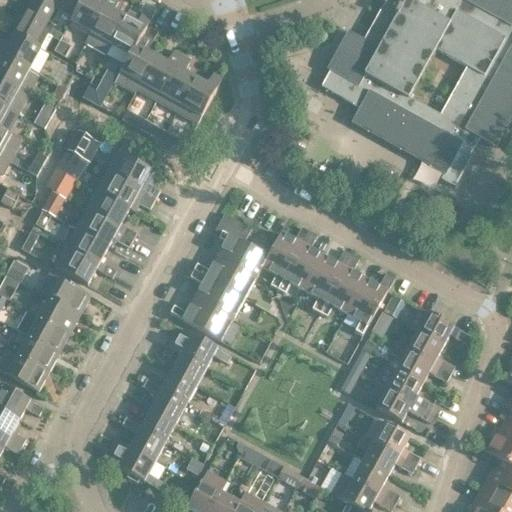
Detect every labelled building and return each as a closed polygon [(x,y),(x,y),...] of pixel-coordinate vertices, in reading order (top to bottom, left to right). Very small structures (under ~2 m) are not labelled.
[(35,0),(33,0),(14,36),(35,47),(55,10),(35,0)] [(83,1),(83,0),(35,0),(55,10),(71,20),(73,20),(83,1)] [(71,20),(69,23),(91,35),(110,0),(99,0),(98,4),(90,0),(83,0),(83,1),(73,20),(71,20)] [(120,1),(118,0),(110,0),(91,35),(91,36),(85,45),(106,56),(111,47),(126,19),(114,13),(120,1)] [(511,0),(386,0),(363,42),(352,36),(347,33),(326,71),(329,73),(321,88),(359,109),(350,124),(443,176),(441,180),(453,186),(452,187),(453,188),(470,157),(468,156),(478,139),(495,148),(511,117),(511,0)] [(126,19),(111,47),(129,57),(141,35),(144,36),(148,29),(146,28),(156,11),(145,5),(138,18),(130,13),(126,19)] [(136,93),(140,85),(155,58),(147,54),(158,35),(148,29),(144,36),(141,35),(129,57),(120,73),(120,74),(113,86),(133,96),(135,92),(136,93)] [(60,44),(64,38),(52,31),(49,37),(60,44)] [(0,41),(0,54),(30,71),(41,51),(35,47),(14,36),(9,46),(0,41)] [(69,48),(60,44),(55,53),(65,57),(69,48)] [(155,58),(140,85),(136,93),(156,104),(182,57),(174,53),(167,65),(155,58)] [(40,77),(30,71),(0,54),(0,81),(28,97),(40,77)] [(191,62),(182,57),(156,104),(176,116),(181,107),(196,81),(184,74),(191,62)] [(88,67),(83,75),(92,80),(96,72),(88,67)] [(196,81),(181,107),(176,116),(197,127),(216,92),(215,91),(221,80),(213,75),(207,87),(196,81)] [(0,106),(7,111),(17,117),(28,97),(0,81),(0,106)] [(56,104),(64,90),(57,86),(50,101),(56,104)] [(89,86),(82,99),(99,108),(106,96),(95,89),(89,86)] [(17,117),(7,111),(0,106),(0,131),(7,135),(17,117)] [(0,131),(0,159),(9,165),(21,143),(7,135),(0,131)] [(167,132),(161,143),(181,154),(182,153),(187,144),(167,132)] [(78,133),(67,152),(81,160),(91,141),(84,137),(78,133)] [(77,181),(87,163),(81,160),(67,152),(66,152),(56,169),(77,181)] [(35,176),(45,158),(37,154),(27,171),(35,176)] [(154,175),(117,155),(106,174),(138,192),(140,189),(149,194),(145,201),(153,205),(160,192),(148,186),(154,175)] [(0,175),(3,177),(9,165),(0,159),(0,175)] [(51,194),(65,201),(75,182),(56,171),(45,190),(51,194)] [(153,205),(145,201),(149,194),(140,189),(138,192),(106,174),(96,193),(128,211),(132,204),(148,213),(153,205)] [(0,204),(0,205),(11,211),(18,199),(7,192),(0,204)] [(128,211),(96,193),(85,213),(117,230),(119,227),(128,211)] [(50,218),(54,220),(65,201),(51,194),(40,212),(43,214),(50,218)] [(119,227),(117,230),(85,213),(75,232),(107,250),(111,242),(127,251),(131,243),(124,239),(128,231),(119,227)] [(36,226),(43,230),(50,218),(43,214),(36,226)] [(243,301),(260,271),(266,259),(242,246),(250,231),(223,217),(212,237),(223,244),(208,272),(196,266),(188,280),(200,286),(184,315),(173,309),(169,316),(220,344),(243,301)] [(268,289),(284,298),(290,287),(316,301),(310,312),(325,320),(331,310),(357,324),(352,334),(360,339),(393,280),(384,275),(376,289),(350,275),(357,261),(342,252),(335,266),(309,252),(316,239),(301,230),(293,244),(279,236),(266,259),(260,271),(274,278),(268,289)] [(124,239),(131,243),(135,236),(128,231),(124,239)] [(98,266),(107,250),(75,232),(64,251),(97,269),(98,266)] [(22,253),(29,257),(39,239),(31,235),(22,253)] [(54,270),(86,288),(95,272),(102,276),(106,270),(98,266),(97,269),(64,251),(54,270)] [(13,266),(7,277),(16,283),(23,271),(13,266)] [(114,274),(106,270),(102,276),(111,281),(114,274)] [(38,295),(48,300),(79,318),(90,298),(49,275),(38,295)] [(0,297),(7,302),(17,284),(6,278),(5,279),(0,288),(0,297)] [(48,300),(37,319),(69,336),(79,318),(48,300)] [(257,301),(254,307),(267,314),(270,308),(257,301)] [(443,349),(449,338),(466,347),(470,339),(426,315),(417,309),(406,329),(416,334),(443,349)] [(16,332),(58,355),(69,336),(37,319),(26,313),(16,332)] [(7,352),(17,357),(48,374),(58,355),(16,332),(16,334),(26,340),(21,348),(12,343),(7,352)] [(177,342),(171,339),(166,348),(173,353),(180,356),(181,356),(206,370),(212,358),(227,365),(230,359),(216,351),(217,350),(183,332),(177,342)] [(396,348),(449,377),(453,370),(436,361),(443,349),(416,334),(410,344),(400,338),(396,348)] [(367,345),(362,354),(368,357),(373,348),(367,345)] [(166,348),(162,356),(169,360),(173,353),(166,348)] [(422,387),(428,376),(445,385),(449,377),(396,348),(391,358),(400,362),(395,373),(422,387)] [(0,373),(37,394),(48,374),(17,357),(7,352),(0,365),(0,373)] [(368,357),(362,354),(361,353),(350,373),(359,377),(369,358),(368,357)] [(181,356),(180,356),(170,375),(195,389),(206,370),(181,356)] [(380,376),(375,386),(428,415),(432,408),(416,399),(422,387),(395,373),(385,367),(380,376)] [(350,373),(346,381),(354,385),(359,377),(350,373)] [(158,397),(160,394),(185,407),(195,389),(170,375),(162,390),(154,386),(150,393),(158,397)] [(139,376),(136,381),(144,386),(146,381),(147,380),(139,376)] [(144,386),(142,389),(150,393),(154,386),(146,381),(144,386)] [(0,412),(18,422),(25,411),(38,418),(42,410),(0,386),(0,412)] [(424,423),(428,415),(375,386),(370,396),(380,400),(374,411),(401,426),(407,414),(424,423)] [(158,397),(149,413),(175,426),(185,407),(160,394),(158,397)] [(509,413),(503,424),(511,428),(511,401),(510,400),(504,410),(509,413)] [(428,415),(434,418),(438,410),(433,407),(432,408),(428,415)] [(0,412),(0,436),(21,449),(26,441),(12,434),(18,422),(0,412)] [(164,445),(175,426),(149,413),(141,428),(133,424),(129,431),(137,435),(139,432),(164,445)] [(434,418),(428,415),(424,423),(429,426),(434,418)] [(125,419),(121,427),(129,431),(133,424),(125,419)] [(365,441),(372,445),(415,468),(420,460),(402,450),(408,439),(376,421),(365,441)] [(493,442),(486,455),(501,463),(502,462),(511,468),(511,428),(503,424),(498,434),(493,431),(488,440),(493,442)] [(327,443),(336,447),(342,436),(334,431),(327,443)] [(137,435),(129,450),(129,451),(154,464),(164,445),(139,432),(137,435)] [(0,455),(4,449),(17,456),(21,449),(0,436),(0,455)] [(415,468),(372,445),(365,441),(360,451),(367,455),(362,464),(387,478),(394,467),(411,476),(415,468)] [(147,476),(154,464),(129,451),(129,450),(114,442),(109,451),(115,455),(110,465),(143,484),(143,483),(158,491),(161,484),(147,476)] [(237,444),(235,448),(237,454),(241,456),(243,452),(245,448),(237,444)] [(241,456),(237,463),(255,473),(262,462),(243,452),(241,456)] [(197,477),(202,467),(190,460),(184,471),(197,477)] [(511,468),(502,462),(501,463),(495,475),(491,473),(480,492),(511,509),(511,468)] [(279,476),(281,473),(262,463),(257,472),(275,482),(279,476)] [(381,489),(387,478),(362,464),(351,483),(395,506),(399,499),(381,489)] [(297,486),(301,480),(282,470),(281,473),(279,476),(297,486)] [(186,510),(190,511),(210,511),(220,495),(226,484),(206,473),(201,484),(200,484),(186,510)] [(307,481),(306,482),(314,487),(317,481),(309,477),(307,481)] [(391,511),(395,506),(351,483),(340,477),(331,495),(361,511),(368,511),(373,505),(386,511),(391,511)] [(300,483),(295,493),(314,503),(319,493),(300,483)] [(511,511),(511,509),(480,492),(470,510),(473,511),(511,511)] [(235,511),(239,505),(220,495),(210,511),(235,511)] [(259,511),(263,505),(245,495),(239,505),(235,511),(259,511)] [(361,511),(331,495),(330,496),(347,505),(343,511),(361,511)]
